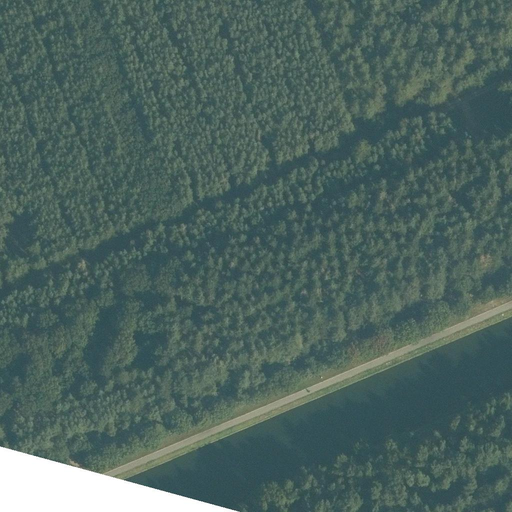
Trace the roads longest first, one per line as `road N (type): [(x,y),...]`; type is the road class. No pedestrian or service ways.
road 1 (track): [(0,299),(511,82)]
road 2 (track): [(244,511),(511,400)]
road 3 (track): [(511,56),(355,123)]
road 4 (track): [(355,149),(355,123),(308,0)]
